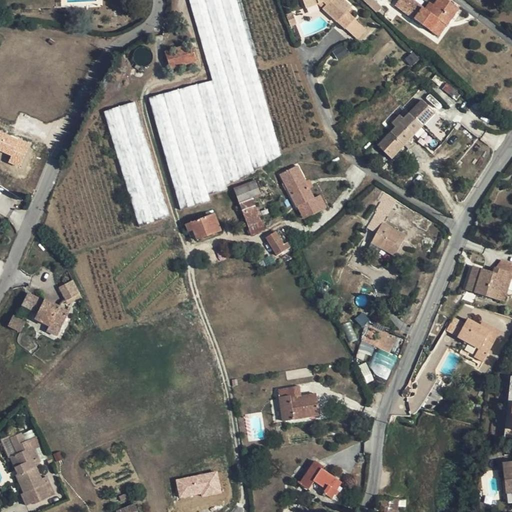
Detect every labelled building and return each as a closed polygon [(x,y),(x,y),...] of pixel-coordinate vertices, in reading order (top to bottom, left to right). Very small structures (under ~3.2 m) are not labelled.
[(226,185),(240,179),(259,168),(281,155),(271,119),(236,0),(189,0),(212,80),(212,81),(148,98),(153,114),(180,209),(209,201),(208,195),(227,189),(226,185)] [(344,28),(354,18),(348,13),(346,11),(350,6),(343,0),(301,0),(305,7),(317,3),(321,2),(325,4),(323,8),(344,28)] [(372,0),(363,0),(362,1),(380,17),(385,12),(372,0)] [(412,0),(398,0),(395,5),(411,17),(425,26),(431,31),(439,20),(446,25),(459,8),(447,0),(437,0),(434,5),(428,12),(424,8),(412,0)] [(429,1),(424,8),(428,12),(434,5),(429,1)] [(291,13),(284,15),(289,26),(295,24),(291,13)] [(420,33),(425,26),(411,17),(406,24),(420,33)] [(365,29),(354,18),(344,28),(356,39),(365,29)] [(438,37),(446,25),(439,20),(431,31),(438,37)] [(169,69),(196,61),(191,44),(164,52),(169,69)] [(419,60),(411,52),(404,58),(411,65),(419,60)] [(421,101),(409,114),(421,125),(433,113),(421,101)] [(139,226),(162,219),(163,221),(170,218),(169,217),(169,216),(163,196),(134,102),(127,104),(104,112),(139,226)] [(421,126),(421,125),(409,114),(391,133),(399,141),(401,139),(405,143),(421,126)] [(0,151),(10,154),(8,164),(22,167),(29,140),(0,132),(0,151)] [(399,141),(391,133),(379,145),(391,158),(403,145),(399,141)] [(313,198),(297,165),(281,173),(297,206),(298,206),(305,202),(312,215),(326,208),(319,195),(313,198)] [(252,199),(260,195),(255,181),(235,188),(252,235),(263,230),(252,199)] [(386,194),(381,202),(391,208),(396,200),(386,194)] [(305,202),(298,206),(305,219),(311,215),(305,202)] [(387,217),(391,208),(381,202),(380,202),(375,211),(385,217),(387,217)] [(381,223),(385,217),(375,211),(366,227),(376,233),(381,223)] [(192,230),(194,236),(195,239),(220,230),(214,214),(186,224),(188,231),(192,230)] [(371,242),(380,247),(395,255),(406,236),(381,223),(376,233),(371,242)] [(284,245),(278,236),(276,232),(266,238),(277,255),(290,247),(287,243),(284,245)] [(283,233),(278,236),(284,245),(287,243),(288,242),(283,233)] [(376,255),(380,247),(371,242),(367,250),(376,255)] [(511,263),(500,259),(495,267),(511,273),(511,263)] [(478,268),(476,268),(473,274),(471,274),(466,289),(504,301),(511,273),(495,267),(493,273),(478,268)] [(79,293),(72,280),(58,287),(65,301),(79,293)] [(48,305),(49,301),(44,299),(43,301),(28,293),(22,304),(37,312),(34,318),(49,325),(46,330),(56,335),(69,311),(56,305),(54,308),(48,305)] [(81,298),(79,293),(65,301),(67,304),(81,298)] [(7,325),(20,331),(25,322),(12,315),(7,325)] [(486,330),(468,319),(459,336),(469,341),(489,352),(500,332),(488,326),(486,330)] [(394,338),(370,327),(365,339),(389,350),(394,338)] [(489,352),(469,341),(462,354),(473,359),(474,357),(484,362),(489,352)] [(290,396),(294,395),(293,388),(278,390),(283,421),(318,416),(314,395),(301,397),(302,401),(291,403),(290,396)] [(22,475),(17,477),(15,478),(22,495),(19,495),(22,503),(48,493),(44,481),(40,483),(34,467),(39,464),(33,451),(44,446),(41,437),(30,442),(25,444),(23,440),(22,436),(11,440),(15,448),(17,456),(10,459),(14,470),(19,469),(22,475)] [(17,456),(15,448),(11,440),(4,443),(9,457),(10,459),(17,456)] [(332,488),(337,480),(322,470),(323,468),(315,462),(300,484),(309,490),(314,481),(326,490),(324,492),(333,498),(335,494),(337,495),(338,492),(337,491),(332,488)] [(217,470),(175,479),(179,500),(222,491),(217,470)] [(342,484),(337,480),(332,488),(337,491),(342,484)] [(389,498),(378,498),(377,507),(388,508),(389,498)]
